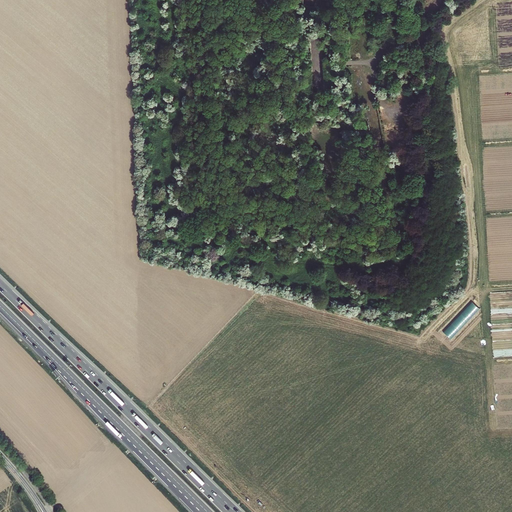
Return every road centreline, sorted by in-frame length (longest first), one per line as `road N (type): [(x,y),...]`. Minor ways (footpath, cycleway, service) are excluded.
road 1 (motorway): [(228,511),(0,284)]
road 2 (motorway): [(0,306),(138,444)]
